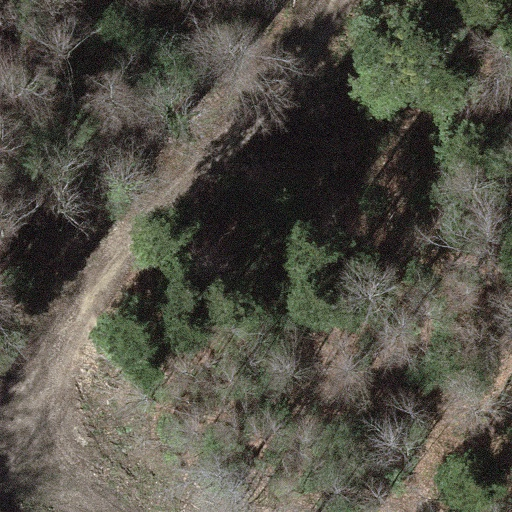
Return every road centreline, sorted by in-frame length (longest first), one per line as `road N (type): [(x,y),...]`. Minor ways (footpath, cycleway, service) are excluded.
road 1 (track): [(316,0),(70,323),(7,436)]
road 2 (track): [(7,436),(121,511)]
